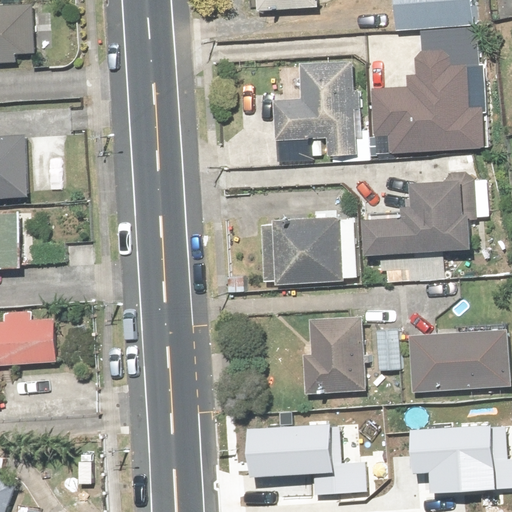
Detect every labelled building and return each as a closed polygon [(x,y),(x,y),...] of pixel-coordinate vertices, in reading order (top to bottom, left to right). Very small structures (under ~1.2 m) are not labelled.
[(264,0),(264,10),(324,13),(324,0),(264,0)] [(397,0),(398,33),(472,32),(471,0),(397,0)] [(39,4),(0,4),(0,59),(39,60),(39,4)] [(427,54),(427,92),(381,92),(381,147),(474,147),(474,93),(469,93),(469,53),(427,54)] [(365,64),(308,63),(306,105),(281,105),(280,141),(336,142),(336,156),(360,156),(360,142),(367,142),(368,105),(364,105),(365,64)] [(35,135),(0,135),(0,196),(36,195),(35,135)] [(426,223),(374,224),(375,265),(486,264),(485,222),(483,222),(484,176),(427,175),(426,223)] [(28,209),(0,209),(0,261),(28,262),(28,209)] [(357,225),(273,223),(272,279),(356,281),(357,225)] [(10,320),(0,319),(0,409),(6,409),(5,363),(61,363),(61,320),(42,320),(42,309),(10,308),(10,320)] [(371,315),(307,316),(309,396),(373,394),(371,315)] [(403,331),(380,331),(380,374),(403,374),(403,331)] [(511,337),(419,339),(420,394),(511,392),(511,337)] [(255,421),(258,474),(319,471),(320,490),(369,488),(368,462),(339,463),(337,417),(255,421)] [(422,428),(424,471),(441,470),(441,487),(504,484),(500,424),(422,428)] [(77,456),(60,458),(63,497),(80,495),(77,456)] [(0,511),(13,511),(26,481),(0,471),(0,511)] [(100,511),(102,494),(81,493),(79,511),(100,511)]
